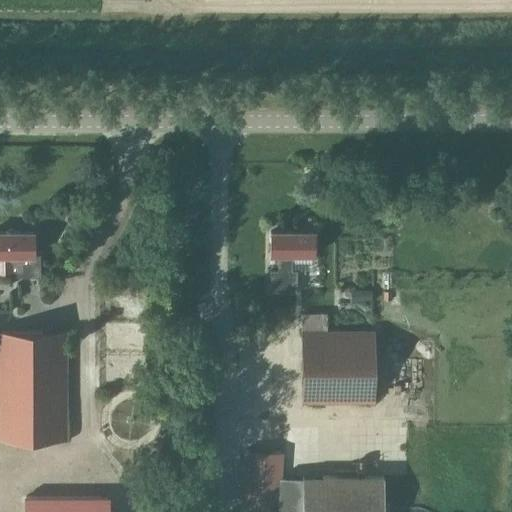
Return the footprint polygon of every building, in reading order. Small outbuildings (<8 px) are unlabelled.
[(314,230),(269,230),(269,254),(278,254),(278,269),(270,269),(270,283),(296,284),(296,270),(291,270),(291,254),(314,254),(314,230)] [(11,255),(34,255),(34,231),(0,231),(0,272),(11,272),(11,255)] [(381,371),(373,371),(373,330),(302,330),(302,401),(373,401),(373,394),(381,394),(381,371)] [(0,437),(67,437),(66,331),(0,331),(0,437)] [(187,336),(187,351),(197,351),(197,337),(187,336)] [(279,511),(282,452),(244,450),(240,511),(279,511)] [(382,511),(383,475),(301,475),(301,511),(382,511)] [(25,511),(106,511),(106,496),(26,496),(25,511)]
